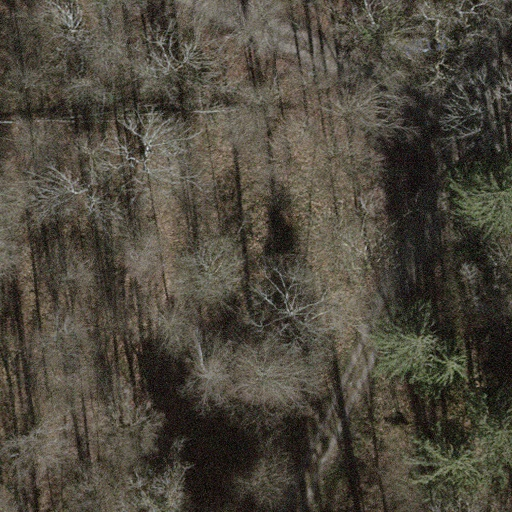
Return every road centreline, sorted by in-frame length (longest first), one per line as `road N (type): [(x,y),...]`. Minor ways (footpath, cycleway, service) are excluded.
road 1 (track): [(458,134),(289,511)]
road 2 (track): [(458,134),(199,0)]
road 3 (track): [(458,134),(494,0)]
